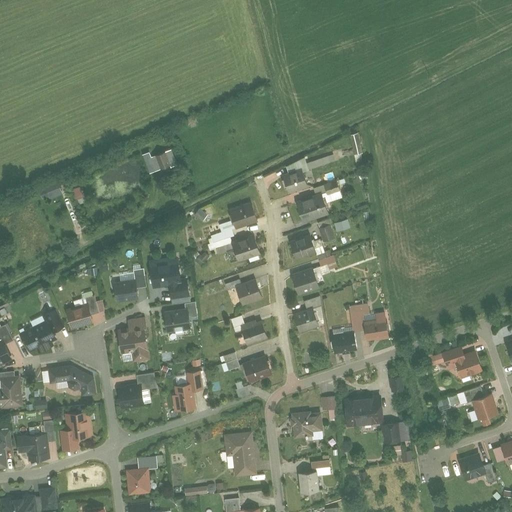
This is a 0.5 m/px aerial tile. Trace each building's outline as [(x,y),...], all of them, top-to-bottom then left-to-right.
[(176,165),(171,151),(158,156),(163,170),(176,165)] [(335,155),(309,163),(310,169),(337,161),(335,155)] [(304,167),(305,170),(310,169),(309,163),(306,156),(288,166),(289,171),(304,167)] [(291,192),(310,187),(305,170),(304,167),(289,171),(285,172),(291,192)] [(323,191),(327,203),(344,197),(339,180),(315,187),(317,193),(323,191)] [(64,193),(66,192),(61,182),(51,186),(56,197),(64,193)] [(72,198),(81,196),(78,185),(70,187),(72,198)] [(297,200),(304,222),(324,215),(330,213),(327,203),(323,191),(317,193),(314,193),(315,195),(297,200)] [(241,227),(259,221),(255,208),(257,207),(254,200),(234,207),(241,227)] [(197,215),(207,221),(212,214),(202,207),(197,215)] [(319,223),(321,228),(332,224),(334,224),(332,218),(319,223)] [(321,228),(325,241),(336,237),(332,224),(321,228)] [(244,261),(265,253),(258,232),(236,240),(237,243),(244,261)] [(312,233),(290,240),(297,260),(304,257),(303,255),(310,252),(311,255),(317,253),(319,252),(315,241),(312,233)] [(214,251),(237,243),(236,240),(235,237),(212,245),(214,251)] [(322,238),(315,241),(319,252),(317,253),(318,255),(327,253),(326,251),(322,238)] [(327,253),(318,255),(320,260),(332,256),(330,250),(326,251),(327,253)] [(181,255),(153,259),(157,288),(174,285),(177,305),(189,303),(195,302),(191,276),(184,277),(181,255)] [(332,256),(320,260),(322,266),(329,263),(331,270),(339,267),(335,255),(332,256)] [(331,270),(329,263),(322,266),(316,268),(318,276),(332,271),(331,270)] [(318,276),(316,268),(315,266),(292,274),(299,295),(322,287),(318,276)] [(140,279),(141,287),(150,286),(147,268),(138,270),(139,279),(140,279)] [(248,305),(265,298),(263,292),(264,291),(259,278),(246,284),(240,286),(241,287),(248,305)] [(118,282),(121,302),(143,299),(141,287),(140,279),(139,279),(118,282)] [(240,286),(246,284),(244,279),(229,285),(232,291),(241,287),(240,286)] [(92,304),(95,315),(103,313),(100,302),(99,296),(97,296),(91,298),(92,304)] [(314,307),(321,325),(325,323),(323,307),(322,296),(306,302),(308,309),(314,307)] [(195,302),(189,303),(190,308),(193,307),(195,318),(203,317),(200,301),(195,302)] [(358,305),(362,330),(369,329),(366,314),(372,313),(370,303),(358,305)] [(71,310),(76,329),(98,323),(95,315),(92,304),(71,310)] [(355,331),(362,330),(358,305),(351,306),(355,331)] [(195,318),(193,307),(190,308),(169,311),(172,332),(196,329),(195,318)] [(301,332),(321,325),(314,307),(308,309),(294,314),(301,332)] [(50,320),(24,333),(30,345),(33,344),(36,351),(41,348),(43,352),(58,345),(56,341),(61,339),(57,330),(68,325),(59,308),(46,314),(50,320)] [(372,313),(366,314),(369,329),(370,339),(391,336),(387,311),(372,313)] [(240,332),(248,329),(246,325),(249,323),(246,315),(235,319),(240,332)] [(123,329),(127,355),(136,354),(137,361),(154,359),(149,328),(151,328),(149,316),(132,319),(133,327),(123,329)] [(215,316),(207,317),(208,324),(216,322),(215,316)] [(253,344),(270,337),(264,320),(261,321),(260,319),(249,323),(246,325),(248,329),(253,344)] [(0,328),(0,335),(3,341),(7,339),(9,343),(18,339),(10,324),(0,328)] [(334,329),(335,335),(346,333),(344,327),(334,329)] [(358,349),(355,331),(346,333),(335,335),(333,335),(336,353),(358,349)] [(3,341),(0,341),(0,366),(16,359),(9,343),(7,339),(3,341)] [(463,378),(484,370),(477,349),(465,353),(463,346),(443,352),(446,362),(449,370),(459,366),(463,378)] [(232,370),(244,366),(240,352),(228,356),(232,370)] [(430,367),(446,362),(443,352),(427,358),(430,367)] [(254,381),(274,374),(272,369),(274,368),(268,353),(247,361),(254,381)] [(75,364),(53,367),(55,382),(72,380),(73,387),(78,390),(86,389),(86,395),(100,393),(98,376),(75,364)] [(186,374),(188,384),(191,384),(193,392),(202,390),(199,372),(186,374)] [(145,383),(146,390),(160,387),(158,373),(140,375),(142,384),(145,383)] [(0,408),(27,405),(24,375),(18,376),(5,378),(7,388),(0,389),(0,408)] [(401,375),(392,377),(394,388),(403,386),(401,375)] [(123,387),(126,408),(149,405),(146,390),(145,383),(142,384),(123,387)] [(188,384),(174,387),(175,395),(171,396),(174,411),(178,411),(178,413),(195,410),(193,392),(191,384),(188,384)] [(473,400),(486,395),(483,385),(458,393),(461,403),(473,400)] [(243,398),(253,394),(251,387),(240,391),(243,398)] [(500,413),(493,393),(486,395),(473,400),(479,420),(500,413)] [(349,424),(385,421),(383,394),(373,395),(373,394),(354,395),(354,397),(346,398),(349,424)] [(337,396),(323,397),(324,410),(338,409),(337,396)] [(448,399),(440,402),(443,410),(451,407),(448,399)] [(312,410),(292,412),(293,429),(295,429),(296,438),(314,436),(314,430),(325,430),(323,411),(312,411),(312,410)] [(96,435),(93,411),(70,414),(71,429),(64,429),(67,450),(83,448),(82,437),(96,435)] [(51,432),(52,441),(60,440),(58,420),(54,420),(49,421),(48,421),(49,433),(51,432)] [(411,420),(383,423),(385,443),(413,440),(411,420)] [(0,468),(11,467),(8,449),(16,448),(13,428),(7,429),(7,430),(4,431),(5,438),(0,438),(0,468)] [(260,474),(254,431),(227,434),(230,457),(236,456),(239,477),(260,474)] [(49,433),(30,435),(33,460),(54,457),(52,441),(51,432),(49,433)] [(511,439),(503,443),(510,464),(511,462),(511,439)] [(402,444),(394,445),(395,456),(403,455),(403,451),(402,444)] [(414,450),(403,451),(403,455),(404,462),(415,461),(414,450)] [(483,451),(459,459),(466,480),(487,474),(488,473),(486,465),(487,465),(483,451)] [(139,456),(141,467),(151,466),(160,465),(158,454),(139,456)] [(313,462),(314,471),(318,470),(319,477),(333,475),(331,460),(325,460),(313,462)] [(487,465),(486,465),(488,473),(487,474),(489,482),(498,480),(493,463),(487,465)] [(141,467),(129,468),(131,494),(154,492),(151,466),(141,467)] [(314,471),(300,472),(302,493),(321,491),(319,477),(318,470),(314,471)] [(210,486),(189,489),(190,497),(211,494),(210,486)] [(40,509),(46,508),(46,510),(61,508),(58,487),(44,488),(45,496),(39,496),(40,509)] [(17,496),(5,498),(6,511),(40,511),(40,509),(39,496),(39,494),(32,495),(32,493),(16,495),(17,496)] [(236,511),(238,511),(244,511),(243,498),(229,500),(230,511),(236,511)] [(155,511),(155,502),(133,504),(133,511),(166,511),(167,511),(164,511),(155,511)]
